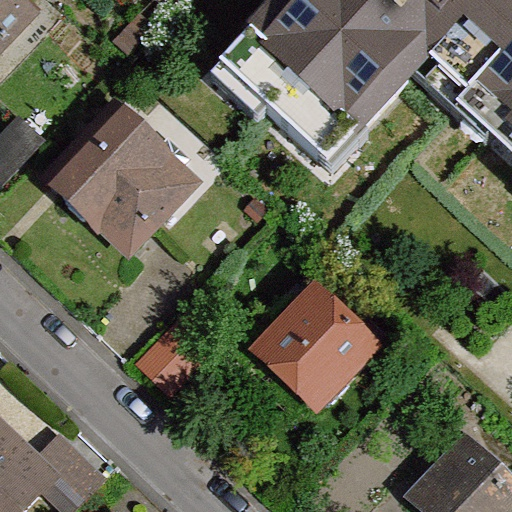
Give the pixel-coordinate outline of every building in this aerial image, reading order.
[(6,0),(0,0),(0,51),(29,21),(6,0)] [(30,0),(6,0),(29,21),(40,9),(30,0)] [(511,0),(288,0),(226,67),(273,110),(268,115),(283,128),(286,124),(322,157),(353,123),(358,128),(407,76),(406,74),(422,57),(499,128),(496,131),(511,145),(511,0)] [(199,185),(119,110),(92,138),(106,150),(66,191),(76,201),(73,204),(87,218),(89,216),(105,231),(108,228),(134,253),(199,185)] [(0,177),(10,187),(54,142),(30,118),(0,148),(0,177)] [(53,179),(66,191),(106,150),(92,138),(53,179)] [(273,213),(259,199),(244,211),(259,225),(273,213)] [(378,349),(322,295),(266,352),(322,406),(378,349)] [(175,333),(140,368),(170,396),(204,362),(175,333)] [(28,457),(0,430),(0,511),(13,511),(36,489),(48,477),(28,457)] [(50,435),(28,457),(48,477),(36,489),(59,511),(74,511),(101,484),(50,435)] [(419,495),(436,511),(511,511),(511,473),(474,437),(419,495)]
